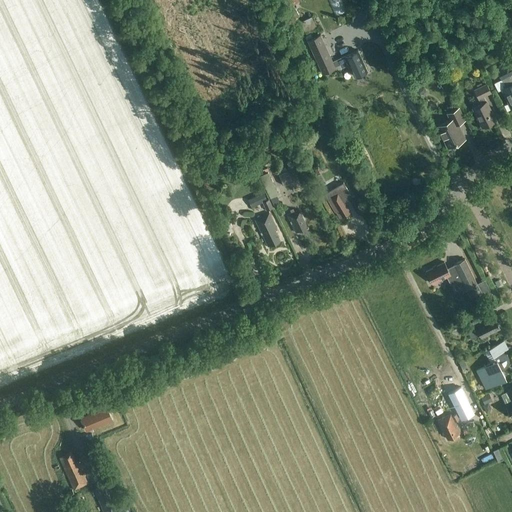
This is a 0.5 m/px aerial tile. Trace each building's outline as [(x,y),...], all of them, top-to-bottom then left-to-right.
[(292,17),(298,14),(292,3),(286,6),(292,17)] [(318,27),(312,16),(300,22),(305,34),(318,27)] [(320,35),(307,40),(322,73),(335,68),(334,66),(340,64),(341,67),(348,64),(354,76),(367,70),(357,50),(332,62),(320,35)] [(501,89),(511,83),(511,78),(510,75),(511,73),(511,60),(495,69),(500,79),(493,83),(497,91),(501,89)] [(511,83),(501,89),(511,110),(511,109),(511,83)] [(483,96),(491,92),(486,84),(474,90),(478,99),(481,104),(472,108),(482,127),(495,120),(486,101),(483,96)] [(416,90),(418,95),(426,92),(424,86),(416,90)] [(457,123),(464,119),(458,108),(447,113),(451,119),(437,126),(448,147),(464,138),(457,123)] [(324,170),(327,175),(328,175),(332,180),(337,177),(334,171),(336,170),(333,165),(324,170)] [(291,181),(285,167),(279,170),(281,173),(278,174),(283,185),(291,181)] [(340,219),(350,213),(346,206),(347,205),(338,190),(326,197),(335,212),(336,211),(340,219)] [(266,199),(263,192),(248,199),(252,207),(262,202),(261,202),(266,199)] [(262,202),(265,210),(271,207),(268,199),(262,202)] [(273,206),(278,215),(284,212),(281,207),(286,205),(284,200),(279,202),(279,203),(273,206)] [(295,232),(307,227),(299,210),(287,215),(295,232)] [(268,246),(280,240),(274,228),(276,227),(269,213),(255,219),(268,246)] [(485,279),(477,283),(464,258),(453,264),(455,266),(448,270),(444,262),(426,271),(432,283),(446,276),(450,284),(452,283),(455,290),(464,285),(470,298),(481,293),(484,298),(492,294),(485,279)] [(481,337),(499,328),(493,317),(478,324),(476,319),(464,325),(471,339),(480,334),(481,337)] [(485,388),(489,386),(505,378),(501,369),(504,367),(506,365),(507,362),(507,359),(506,357),(508,356),(504,349),(507,348),(503,341),(489,348),(496,360),(476,370),(485,388)] [(474,413),(461,386),(448,393),(461,419),(474,413)] [(107,406),(81,417),(86,430),(112,419),(107,406)] [(447,439),(460,432),(454,421),(451,415),(450,414),(437,420),(442,431),(443,431),(447,439)] [(75,488),(89,481),(78,460),(76,461),(71,452),(59,457),(75,488)] [(126,503),(119,506),(109,482),(94,489),(103,511),(128,511),(129,511),(126,503)]
